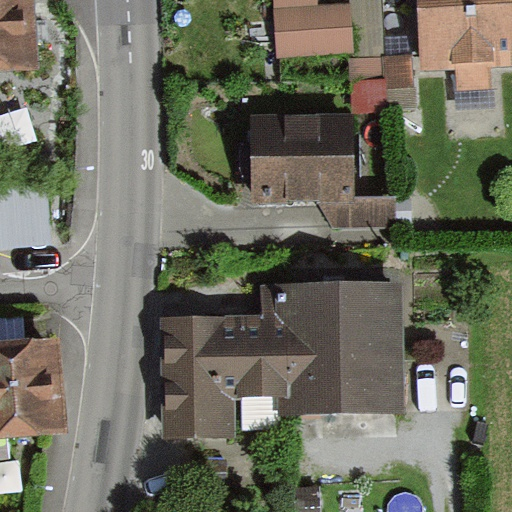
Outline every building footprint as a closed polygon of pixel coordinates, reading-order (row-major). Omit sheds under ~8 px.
[(29,0),(0,0),(0,67),(34,65),(29,0)] [(313,0),(271,0),(273,54),(348,52),(347,5),(313,6),(313,0)] [(388,0),(364,0),(362,49),(388,50),(390,0),(388,0)] [(511,0),(420,0),(422,63),(453,62),(454,89),(486,88),(486,62),(511,61),(511,0)] [(359,58),(361,114),(423,112),(421,56),(359,58)] [(255,117),(257,197),(348,195),(346,115),(255,117)] [(0,254),(59,252),(57,191),(0,193),(0,254)] [(391,194),(348,195),(349,228),(392,227),(391,194)] [(283,321),(285,387),(285,410),(395,408),(392,286),(282,288),(283,321)] [(224,388),(285,387),(283,321),(218,322),(218,312),(164,313),(167,432),(225,430),(224,388)] [(46,336),(0,339),(0,431),(53,427),(46,336)]
